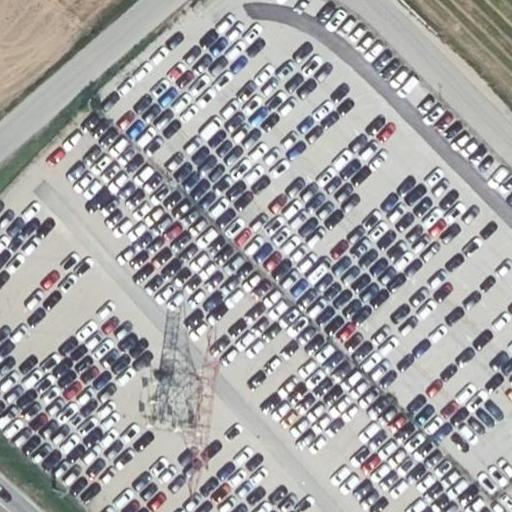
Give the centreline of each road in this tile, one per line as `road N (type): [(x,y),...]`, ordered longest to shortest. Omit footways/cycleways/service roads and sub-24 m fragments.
road 1 (unclassified): [(0,147),(166,0)]
road 2 (unclassified): [(511,149),(365,0)]
